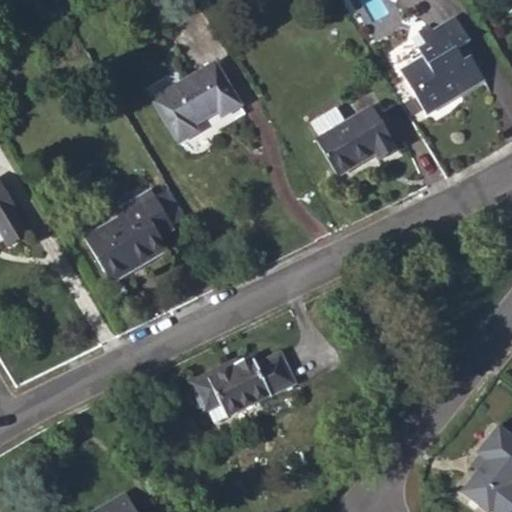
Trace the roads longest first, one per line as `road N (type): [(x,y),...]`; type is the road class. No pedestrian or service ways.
road 1 (residential): [(511,177),(0,436)]
road 2 (residential): [(511,330),(368,511)]
